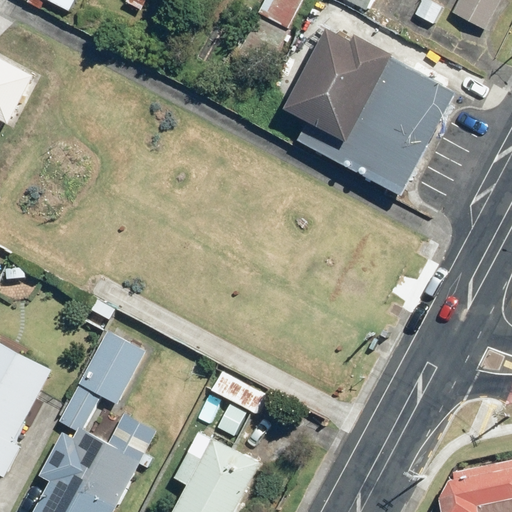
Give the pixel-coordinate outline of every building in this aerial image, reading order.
[(57,0),(75,10),(80,0),(57,0)] [(270,0),(266,10),(299,27),(313,0),(270,0)] [(376,0),(354,0),(372,9),(376,0)] [(464,0),(459,11),(492,29),(507,0),(464,0)] [(295,37),(263,18),(237,63),(269,82),(295,37)] [(297,139),(400,195),(456,91),(351,35),(349,40),(326,28),(283,109),(306,121),(297,139)] [(0,134),(8,119),(16,123),(42,75),(0,52),(0,134)] [(119,306),(102,296),(89,319),(107,329),(119,306)] [(154,348),(115,327),(66,418),(88,430),(108,395),(124,404),(154,348)] [(61,368),(0,336),(0,468),(14,475),(30,445),(22,441),(61,368)] [(274,392),(230,369),(219,390),(263,413),(274,392)] [(121,511),(165,432),(132,413),(116,442),(91,428),(85,439),(72,432),(50,474),(60,479),(41,511),(121,511)] [(180,511),(242,511),(269,461),(208,429),(183,476),(196,483),(180,511)] [(511,511),(511,458),(464,467),(449,497),(451,511),(511,511)]
